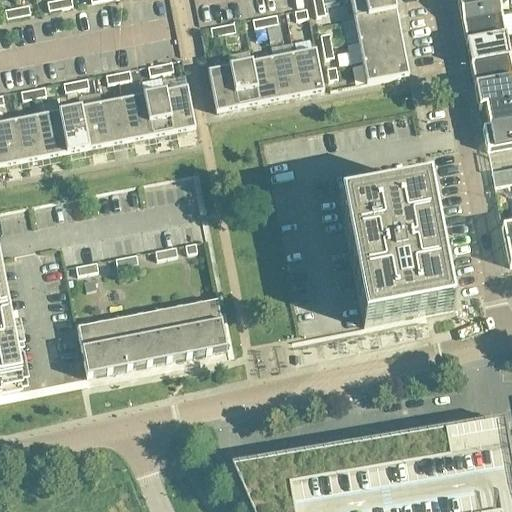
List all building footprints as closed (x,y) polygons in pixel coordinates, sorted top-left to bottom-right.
[(70,0),(58,3),(60,12),(72,9),(70,0)] [(321,0),(312,0),(314,8),(323,6),(321,0)] [(396,14),(392,0),(356,0),(349,1),(353,23),(396,14)] [(501,17),(497,0),(472,0),(457,3),(461,25),(501,17)] [(60,12),(58,3),(47,5),(48,14),(60,12)] [(325,18),(323,6),(314,8),(316,20),(325,18)] [(28,9),(16,11),(18,20),(30,17),(28,9)] [(18,20),(16,11),(4,13),(6,22),(18,20)] [(294,15),(295,24),(307,22),(306,13),(294,15)] [(400,36),(396,14),(353,23),(358,44),(400,36)] [(505,39),(501,17),(461,25),(466,46),(505,39)] [(276,18),(264,21),(266,29),(277,27),(276,18)] [(266,29),(264,21),(252,23),(254,32),(266,29)] [(233,27),(222,29),(223,38),(235,35),(233,27)] [(223,38),(222,29),(210,31),(211,40),(223,38)] [(404,57),(400,36),(358,44),(362,65),(404,57)] [(328,37),(319,38),(322,50),(331,48),(328,37)] [(509,60),(505,39),(466,46),(470,68),(509,60)] [(333,60),(331,48),(322,50),(324,62),(333,60)] [(315,53),(293,58),(301,100),(323,95),(315,53)] [(408,79),(404,57),(362,65),(366,87),(408,79)] [(301,100),(293,58),(272,62),(280,104),(301,100)] [(511,81),(511,74),(509,60),(470,68),(474,89),(511,81)] [(280,104),(272,62),(251,66),(259,108),(280,104)] [(171,66),(159,68),(161,77),(173,75),(171,66)] [(259,108),(251,66),(229,70),(238,112),(259,108)] [(325,69),(327,81),(336,79),(334,67),(325,69)] [(161,77),(159,68),(148,70),(149,79),(161,77)] [(238,112),(229,70),(207,74),(215,116),(238,112)] [(129,74),(117,76),(119,85),(130,83),(129,74)] [(119,85),(117,76),(105,79),(107,88),(119,85)] [(511,81),(474,89),(478,111),(511,103),(511,81)] [(86,82),(75,85),(76,93),(88,91),(86,82)] [(76,93),(75,85),(63,87),(64,96),(76,93)] [(195,132),(187,90),(164,95),(173,137),(195,132)] [(44,91),(32,93),(34,102),(46,99),(44,91)] [(34,102),(32,93),(20,95),(22,104),(34,102)] [(173,137),(164,95),(143,99),(151,141),(173,137)] [(151,141),(143,99),(122,103),(130,145),(151,141)] [(130,145),(122,103),(101,107),(109,149),(130,145)] [(488,129),(482,131),(482,132),(511,126),(511,103),(478,111),(478,112),(485,111),(488,129)] [(109,149),(101,107),(80,111),(88,153),(109,149)] [(88,153),(80,111),(59,115),(67,157),(88,153)] [(67,157),(59,115),(37,119),(46,161),(67,157)] [(46,161),(37,119),(16,124),(24,166),(46,161)] [(24,166),(16,124),(0,126),(0,153),(3,170),(24,166)] [(511,126),(482,132),(487,154),(511,148),(511,126)] [(511,186),(511,171),(491,175),(494,190),(511,186)] [(453,311),(428,188),(340,206),(364,328),(411,319),(453,311)] [(511,269),(511,228),(502,230),(509,270),(511,269)] [(185,249),(186,258),(197,256),(195,247),(185,249)] [(175,251),(165,253),(167,262),(177,260),(175,251)] [(167,262),(165,253),(154,255),(156,264),(167,262)] [(136,258),(125,260),(127,269),(137,267),(136,258)] [(127,269),(125,260),(115,262),(116,271),(127,269)] [(96,266),(85,268),(87,277),(98,275),(96,266)] [(87,277),(85,268),(75,270),(77,279),(87,277)] [(0,397),(19,394),(0,296),(0,397)] [(226,353),(217,304),(201,307),(198,307),(208,358),(211,357),(211,356),(226,353)] [(208,358),(198,307),(195,308),(181,311),(181,310),(178,311),(188,361),(191,361),(191,360),(205,358),(208,358)] [(188,361),(178,311),(175,312),(176,312),(162,315),(162,314),(159,315),(168,365),(171,365),(171,364),(185,361),(185,362),(188,361)] [(168,365),(159,315),(156,315),(156,316),(142,319),(142,318),(139,319),(148,369),(151,369),(151,368),(165,365),(165,366),(168,365)] [(148,369),(139,319),(136,319),(136,320),(122,323),(122,322),(119,323),(129,373),(132,372),(131,372),(145,369),(145,370),(148,369)] [(129,373),(119,323),(116,323),(116,324),(102,326),(99,326),(109,377),(112,376),(126,373),(126,374),(129,373)] [(109,377),(99,326),(96,327),(96,328),(82,330),(76,331),(86,381),(92,380),(92,379),(106,377),(109,377)] [(511,511),(511,452),(508,426),(235,470),(253,511),(511,511)]
